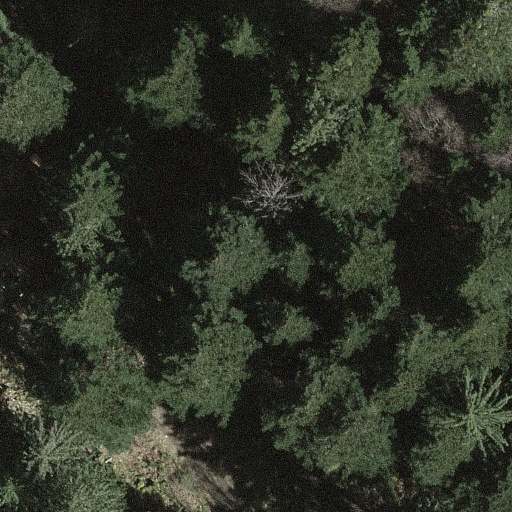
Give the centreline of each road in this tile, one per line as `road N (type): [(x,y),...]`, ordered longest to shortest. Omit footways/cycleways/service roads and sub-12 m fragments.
road 1 (track): [(38,0),(325,460),(325,511)]
road 2 (track): [(231,511),(152,401),(0,320)]
road 3 (track): [(511,96),(489,73),(365,10),(232,0)]
